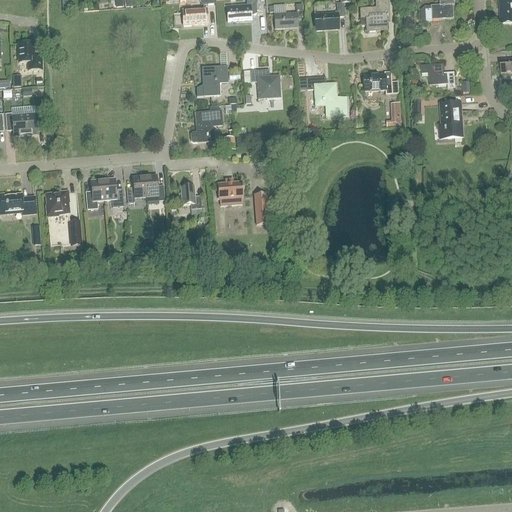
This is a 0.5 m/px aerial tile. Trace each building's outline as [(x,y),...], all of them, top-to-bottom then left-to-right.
[(123,8),(122,0),(114,0),(116,9),(123,8)] [(337,15),(314,17),(315,33),(338,31),(337,19),(344,18),(343,5),(350,5),(349,0),(339,0),(340,5),(336,5),(337,15)] [(386,21),(389,21),(387,0),(378,0),(379,9),(359,10),(360,27),(365,27),(365,33),(387,32),(386,21)] [(453,7),(455,7),(454,0),(439,0),(440,7),(424,8),(420,12),(421,22),(454,20),(453,7)] [(511,0),(505,0),(499,0),(501,26),(511,25),(511,0)] [(250,13),(257,12),(256,1),(247,1),(247,7),(227,9),(228,24),(251,23),(250,13)] [(297,19),(303,19),(302,6),(296,7),(297,15),(284,16),(274,17),(275,31),(298,29),(297,19)] [(183,27),(209,26),(209,10),(182,12),(183,27)] [(42,59),(34,59),(33,44),(18,45),(19,64),(28,64),(28,72),(42,71),(42,59)] [(511,61),(500,62),(500,75),(511,74),(511,61)] [(455,89),(454,74),(443,74),(442,66),(421,68),(421,76),(428,76),(429,87),(447,86),(447,90),(455,89)] [(202,87),(196,91),(197,98),(220,97),(219,85),(228,85),(227,68),(202,69),(202,87)] [(258,101),(281,100),(279,77),(269,78),(269,71),(250,73),(250,84),(256,83),(258,101)] [(384,76),(362,77),(363,93),(385,92),(385,96),(392,96),(398,96),(397,84),(391,84),(390,73),(384,74),(384,76)] [(13,88),(22,88),(21,76),(13,77),(13,88)] [(326,79),(299,81),(300,92),(314,91),(315,109),(327,108),(328,119),(349,118),(347,98),(337,99),(336,85),(326,85),(326,79)] [(469,83),(461,83),(462,94),(470,93),(469,83)] [(11,91),(3,92),(3,99),(11,99),(11,91)] [(421,116),(421,102),(413,102),(413,116),(421,116)] [(402,126),(401,103),(392,104),(393,122),(388,122),(388,126),(402,126)] [(442,141),(463,139),(460,105),(440,106),(442,141)] [(24,116),(25,137),(37,136),(36,126),(43,125),(42,112),(35,113),(35,115),(24,116)] [(192,134),(190,136),(191,142),(193,144),(197,144),(213,142),(212,128),(221,127),(220,113),(195,115),(197,134),(192,134)] [(25,137),(24,116),(12,117),(12,115),(5,115),(6,128),(12,128),(13,138),(25,137)] [(237,150),(248,149),(247,138),(236,138),(237,150)] [(223,152),(234,151),(233,139),(222,139),(223,152)] [(144,178),(146,198),(158,197),(158,203),(164,202),(163,187),(157,188),(156,177),(144,178)] [(134,199),(146,198),(144,178),(132,179),(133,190),(126,190),(127,206),(134,205),(134,199)] [(102,182),(104,202),(111,201),(112,209),(123,208),(122,191),(115,191),(114,181),(102,182)] [(96,203),(104,202),(102,182),(90,183),(91,193),(85,194),(87,212),(97,211),(96,203)] [(243,207),(242,200),(241,184),(217,186),(219,209),(243,207)] [(201,211),(200,198),(194,198),(193,188),(180,189),(182,207),(190,206),(191,217),(202,216),(201,211)] [(67,194),(45,196),(47,218),(50,247),(71,245),(69,216),(67,194)] [(21,195),(6,197),(6,195),(0,195),(0,216),(22,215),(22,216),(35,215),(34,198),(21,199),(21,195)] [(256,227),(268,226),(266,195),(254,196),(256,227)] [(79,224),(72,224),(74,245),(81,244),(79,224)] [(33,247),(41,246),(39,227),(31,227),(33,247)] [(209,239),(199,240),(199,246),(205,246),(206,251),(209,250),(209,239)] [(123,256),(111,256),(111,269),(123,269),(123,256)]
